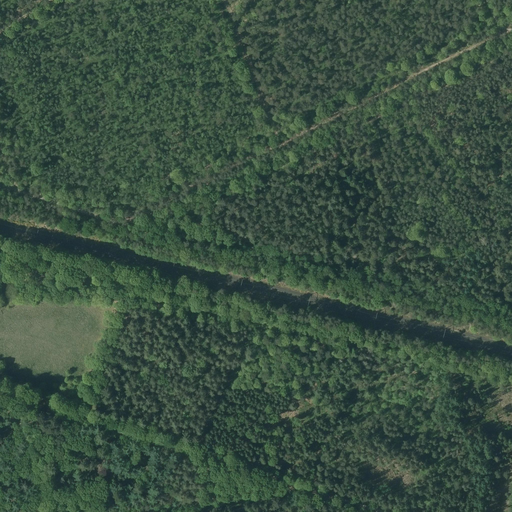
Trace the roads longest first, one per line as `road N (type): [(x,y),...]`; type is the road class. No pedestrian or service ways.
road 1 (track): [(0,257),(511,373)]
road 2 (track): [(511,29),(123,224)]
road 3 (track): [(140,236),(511,50)]
road 4 (track): [(140,236),(511,325)]
road 5 (track): [(0,391),(293,483)]
road 6 (track): [(301,486),(374,340)]
road 7 (track): [(293,483),(137,511)]
road 8 (track): [(224,0),(279,144)]
road 9 (track): [(0,195),(140,236)]
road 10 (track): [(81,416),(130,282)]
road 11 (track): [(0,185),(123,224),(128,234)]
